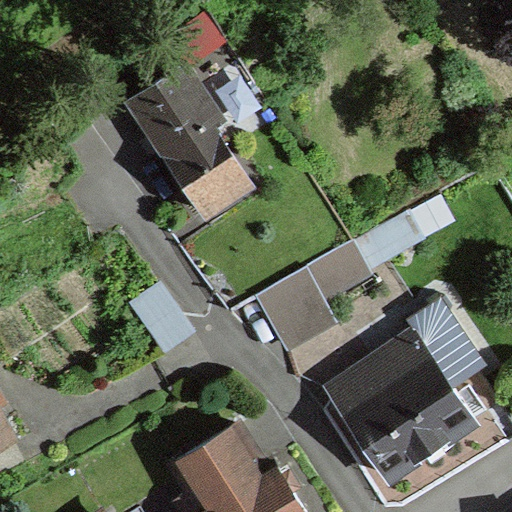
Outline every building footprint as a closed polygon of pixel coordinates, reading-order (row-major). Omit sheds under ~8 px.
[(226,112),(190,58),(134,95),(170,150),(207,206),(254,176),(216,119),(226,112)] [(319,273),(332,294),(379,266),(366,245),(319,273)] [(319,273),(272,301),(300,349),(347,320),(332,294),(319,273)] [(170,345),(200,323),(166,277),(135,299),(170,345)] [(436,342),(459,377),(493,355),(447,285),(413,306),(426,325),(436,342)] [(426,325),(387,350),(391,355),(398,366),(436,342),(426,325)] [(436,342),(398,366),(391,355),(341,388),(392,466),(480,410),(459,377),(436,342)] [(0,440),(15,432),(0,404),(0,440)] [(178,450),(195,479),(207,498),(266,461),(238,413),(178,450)] [(312,511),(276,453),(266,461),(207,498),(216,511),(312,511)] [(207,498),(195,479),(187,487),(198,503),(207,498)]
